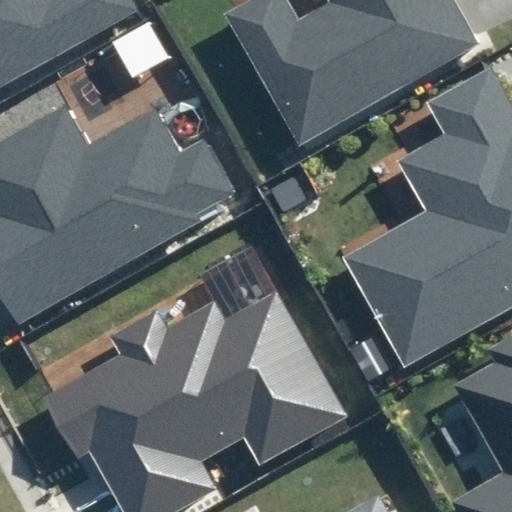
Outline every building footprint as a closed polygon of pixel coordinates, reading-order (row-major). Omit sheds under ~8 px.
[(0,0),(0,86),(141,7),(136,0),(0,0)] [(280,0),(246,0),(221,14),(296,148),(485,43),(461,0),(332,0),(335,5),(295,27),(280,0)] [(423,211),(343,254),(403,362),(511,302),(511,99),(491,62),(424,98),(443,132),(394,158),(423,211)] [(0,297),(12,320),(231,196),(199,141),(178,152),(152,107),(95,139),(69,94),(0,133),(0,297)] [(90,442),(131,511),(169,511),(217,484),(206,466),(241,445),(258,473),(356,415),(281,290),(232,319),(215,291),(168,319),(159,304),(111,332),(124,353),(48,398),(78,449),(90,442)] [(511,511),(511,349),(451,383),(501,473),(454,499),(461,511),(511,511)] [(389,511),(382,498),(356,511),(389,511)]
